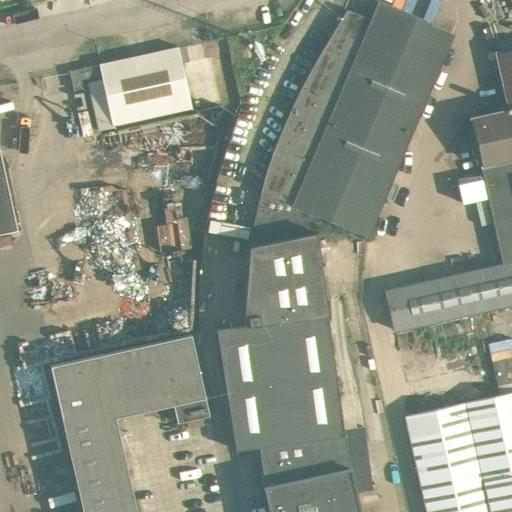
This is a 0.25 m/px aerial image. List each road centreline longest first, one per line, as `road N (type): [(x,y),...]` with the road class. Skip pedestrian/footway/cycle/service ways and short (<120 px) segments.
road 1 (unknown): [(0,262),(36,202),(20,43)]
road 2 (unclassified): [(0,48),(217,0)]
